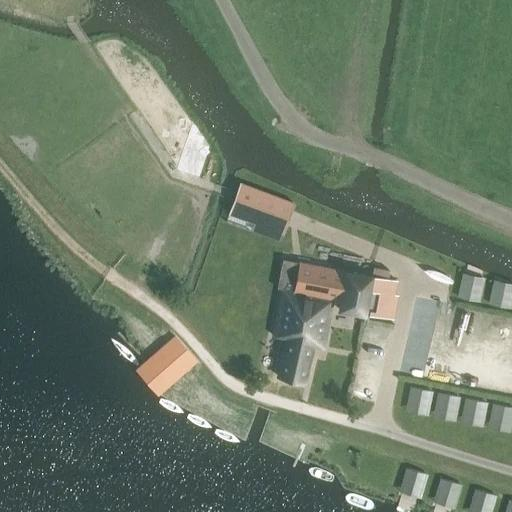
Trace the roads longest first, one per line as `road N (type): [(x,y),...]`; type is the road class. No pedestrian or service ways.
road 1 (track): [(511,471),(236,387),(168,317),(67,241),(0,162)]
road 2 (track): [(222,0),(265,86),(309,138),(511,218)]
